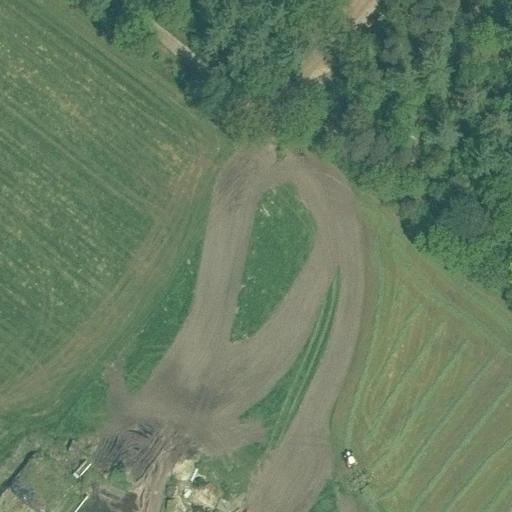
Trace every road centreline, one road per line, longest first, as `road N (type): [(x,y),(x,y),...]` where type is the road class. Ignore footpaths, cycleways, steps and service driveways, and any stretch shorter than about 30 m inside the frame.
road 1 (track): [(113,0),(244,101),(266,108),(288,101),(369,0)]
road 2 (unknown): [(472,0),(478,60),(494,95),(511,108)]
